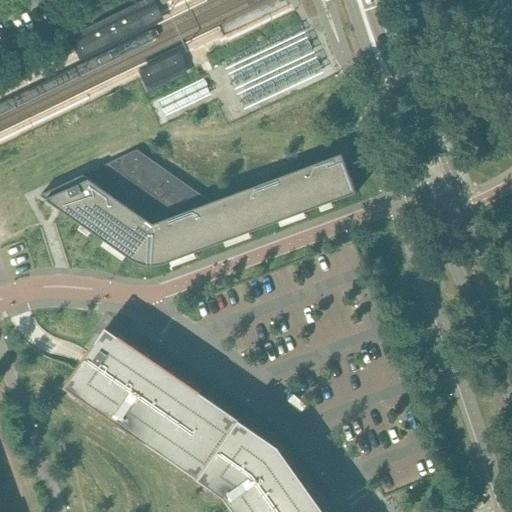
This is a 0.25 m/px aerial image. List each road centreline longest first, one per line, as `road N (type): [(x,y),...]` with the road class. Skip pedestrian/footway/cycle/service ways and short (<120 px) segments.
road 1 (residential): [(0,301),(34,289),(143,297),(166,327),(308,430),(368,511)]
road 2 (secondary): [(349,0),(473,311),(495,342)]
road 3 (secondary): [(495,342),(480,244),(368,0)]
